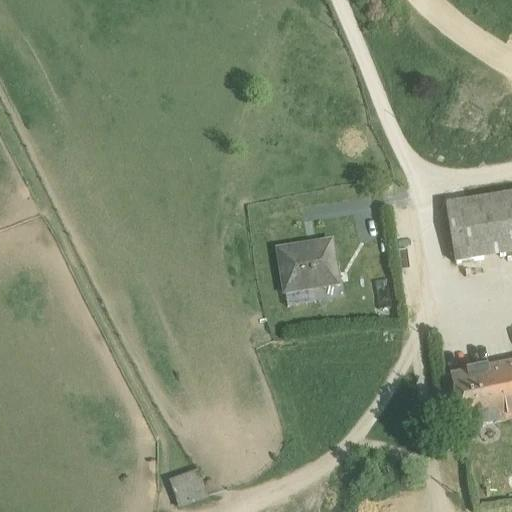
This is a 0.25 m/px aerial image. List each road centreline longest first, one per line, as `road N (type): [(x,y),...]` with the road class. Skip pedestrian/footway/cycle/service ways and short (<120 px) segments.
road 1 (track): [(347,0),(424,183),(511,172)]
road 2 (track): [(424,183),(435,259),(451,302),(511,303)]
